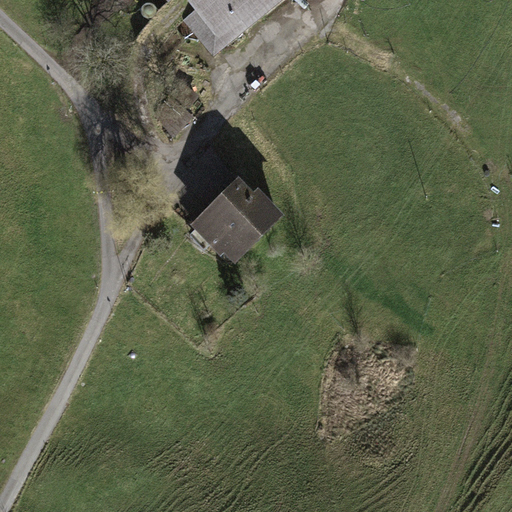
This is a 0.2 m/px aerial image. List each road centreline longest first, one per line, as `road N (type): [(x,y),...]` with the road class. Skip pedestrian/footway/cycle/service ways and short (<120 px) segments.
road 1 (unclassified): [(108,309),(170,179),(322,27),(339,0)]
road 2 (unclassified): [(108,309),(11,511)]
road 3 (track): [(102,119),(108,309)]
road 4 (track): [(102,119),(0,21)]
